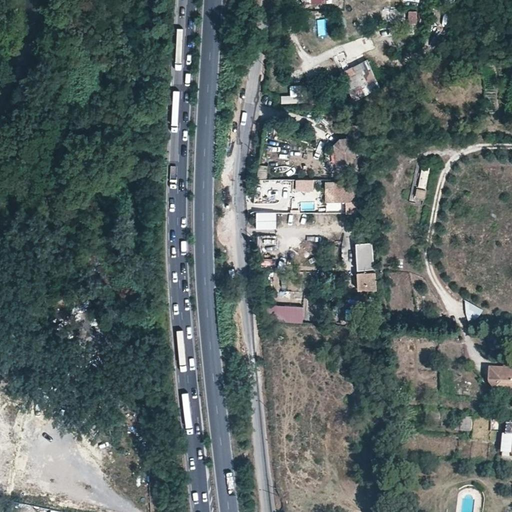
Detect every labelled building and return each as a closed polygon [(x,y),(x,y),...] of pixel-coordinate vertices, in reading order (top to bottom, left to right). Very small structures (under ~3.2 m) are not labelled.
[(418,26),(418,12),(408,12),(408,26),(418,26)] [(347,27),(344,17),(338,18),(340,28),(347,27)] [(370,35),(360,39),(364,52),(375,48),(370,35)] [(367,61),(344,72),(352,90),(375,79),(367,61)] [(323,93),(310,94),(311,104),(324,103),(323,93)] [(296,95),(281,97),(282,104),(298,102),(296,95)] [(332,142),(334,166),(341,171),(357,169),(354,134),(338,136),(332,142)] [(323,179),(268,178),(268,165),(258,164),(258,180),(266,180),(265,189),(266,189),(266,198),(290,198),(290,191),(323,192),(323,179)] [(420,166),(418,187),(427,188),(429,166),(420,166)] [(326,180),(326,200),(360,201),(361,181),(326,180)] [(424,199),(426,189),(416,188),(415,197),(424,199)] [(277,213),(257,213),(257,222),(257,228),(277,228),(277,213)] [(258,236),(259,251),(276,250),(275,235),(258,236)] [(374,270),(373,244),(357,244),(358,270),(374,270)] [(366,290),(377,289),(375,271),(365,272),(366,290)] [(279,282),(279,272),(267,272),(267,282),(279,282)] [(366,290),(365,272),(358,273),(357,273),(357,274),(358,288),(358,289),(359,290),(366,290)] [(281,305),(265,304),(264,319),(302,322),(303,307),(281,305)] [(511,388),(511,366),(489,365),(488,379),(494,387),(511,388)] [(471,429),(471,418),(461,418),(461,421),(455,421),(454,429),(471,429)] [(511,422),(506,422),(503,455),(511,455),(511,422)]
